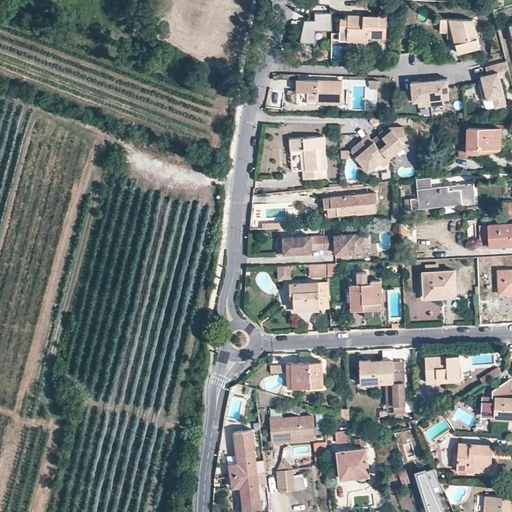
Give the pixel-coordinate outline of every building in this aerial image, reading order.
[(334,32),(334,14),(317,14),(317,21),(306,20),(301,43),(317,44),(317,32),(334,32)] [(387,39),(387,18),(348,16),(348,20),(341,20),(340,31),(348,32),(347,42),(369,43),(369,38),(387,39)] [(440,30),(453,30),(458,51),(479,45),(472,18),(440,17),(440,30)] [(507,105),(498,72),(507,69),(505,61),(484,67),(486,74),(480,76),(481,81),(478,82),(483,101),(492,98),(495,108),(507,105)] [(421,79),(411,81),(413,101),(419,100),(419,105),(432,104),(429,76),(421,77),(421,79)] [(450,97),(448,76),(438,78),(438,76),(429,76),(432,104),(445,103),(445,97),(450,97)] [(297,80),(296,101),(341,103),(341,81),(297,80)] [(405,143),(405,126),(405,125),(389,125),(383,129),(380,132),(379,131),(372,137),(373,139),(389,157),(405,143)] [(479,152),(479,146),(501,147),(501,128),(469,127),(468,145),(460,145),(460,156),(468,156),(468,152),(479,152)] [(328,176),(326,160),(324,135),(291,138),(292,148),(305,148),(308,168),(304,168),(305,178),(328,176)] [(383,165),(390,159),(389,157),(373,139),(367,144),(361,137),(351,146),(351,149),(368,170),(380,161),(383,165)] [(412,198),(413,208),(463,203),(461,183),(433,186),(432,176),(417,178),(419,197),(412,198)] [(461,183),(463,203),(476,202),(474,182),(461,183)] [(329,209),(330,214),(357,211),(358,213),(377,210),(376,202),(378,202),(377,192),(324,197),(325,210),(329,209)] [(503,215),(511,214),(511,201),(502,202),(503,215)] [(490,240),(491,245),(511,243),(511,222),(489,224),(490,240)] [(490,240),(489,224),(479,224),(480,241),(490,240)] [(366,232),(328,234),(329,249),(339,249),(339,252),(367,251),(366,232)] [(328,234),(287,236),(288,253),(298,252),(298,249),(302,249),(302,252),(314,251),(316,250),(329,249),(328,234)] [(338,271),(337,262),(328,263),(328,271),(338,271)] [(328,271),(328,263),(310,264),(311,275),(328,274),(328,271)] [(293,277),(293,265),(279,265),(280,278),(293,277)] [(511,292),(511,269),(499,270),(501,293),(511,292)] [(382,301),(381,280),(372,281),(372,283),(367,283),(367,271),(356,272),(357,279),(350,279),(352,309),(363,308),(363,316),(373,315),(373,308),(373,302),(382,301)] [(459,299),(457,271),(425,273),(426,300),(459,299)] [(330,307),(328,281),(318,282),(319,308),(330,307)] [(294,291),(295,308),(319,308),(318,282),(291,282),(291,291),(294,291)] [(427,359),(428,383),(461,382),(460,357),(427,359)] [(372,361),(360,361),(362,385),(387,384),(388,407),(396,407),(406,406),(405,389),(403,389),(402,373),(394,374),(393,363),(393,361),(372,362),(372,361)] [(288,373),(289,381),(301,380),(301,388),(325,387),(323,362),(288,364),(288,366),(288,373)] [(405,389),(404,362),(393,363),(394,374),(402,373),(403,389),(405,389)] [(288,373),(288,366),(271,367),(272,374),(288,373)] [(301,380),(289,381),(289,389),(301,388),(301,380)] [(511,397),(511,382),(505,382),(493,388),(492,398),(495,398),(495,396),(511,397)] [(495,398),(494,417),(511,418),(511,397),(495,396),(495,398)] [(440,410),(437,405),(416,417),(416,418),(417,425),(440,410)] [(271,407),(274,441),(314,438),(313,415),(283,417),(282,406),(271,407)] [(350,418),(349,408),(341,408),(341,415),(350,418)] [(324,414),(317,413),(318,428),(326,427),(324,414)] [(408,420),(410,428),(417,426),(417,425),(416,418),(408,420)] [(231,475),(266,471),(261,427),(234,431),(238,462),(230,462),(231,475)] [(336,432),(341,478),(369,474),(365,439),(355,440),(356,448),(350,449),(347,430),(336,432)] [(458,469),(490,471),(493,444),(461,441),(458,469)] [(283,458),(278,472),(293,470),(293,465),(283,458)] [(409,478),(416,475),(414,467),(407,469),(409,478)] [(401,480),(409,478),(407,469),(398,471),(401,480)] [(294,478),(293,470),(278,472),(279,481),(280,493),(296,491),(294,478)] [(243,511),(263,511),(260,483),(267,483),(266,471),(231,475),(233,488),(240,487),(243,511)] [(294,478),(296,491),(305,490),(304,477),(294,478)] [(506,511),(508,496),(486,494),(485,511),(506,511)]
